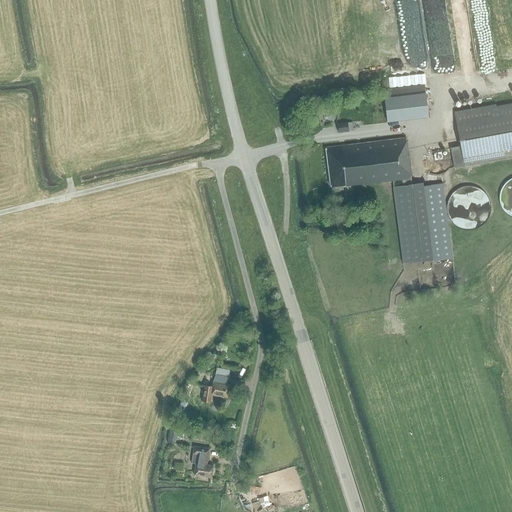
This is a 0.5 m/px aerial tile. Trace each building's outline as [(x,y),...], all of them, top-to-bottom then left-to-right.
[(387,122),(428,117),(425,93),(384,98),(387,122)] [(464,164),(511,155),(511,102),(495,105),(495,103),(454,110),(459,138),(462,156),(464,164)] [(353,130),(352,125),(352,122),(348,122),(337,123),(338,124),(338,132),(339,133),(348,132),(348,131),(353,130)] [(330,187),(337,186),(338,191),(343,191),(343,186),(392,180),(403,263),(417,261),(417,262),(442,259),(432,184),(423,186),(423,183),(412,184),(406,138),(325,148),(330,187)] [(216,359),(220,354),(216,349),(211,355),(216,359)] [(227,385),(228,377),(229,369),(217,367),(215,375),(214,375),(212,386),(204,385),(202,401),(210,402),(211,395),(227,397),(229,385),(227,385)] [(184,410),(188,401),(182,398),(177,411),(181,413),(183,410),(184,410)] [(175,444),(177,432),(169,430),(167,442),(175,444)] [(194,446),(193,453),(191,462),(196,463),(194,475),(211,478),(213,466),(206,465),(209,449),(194,446)]
